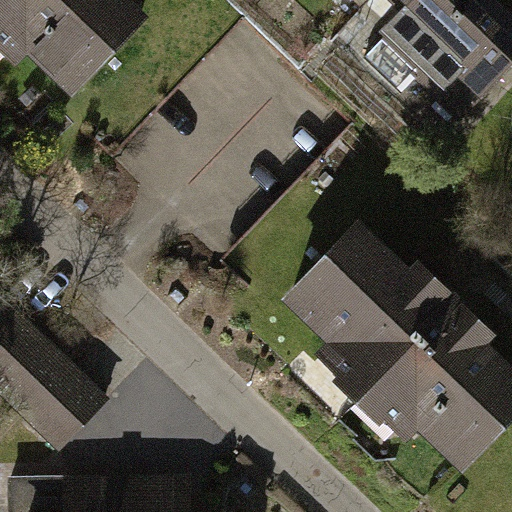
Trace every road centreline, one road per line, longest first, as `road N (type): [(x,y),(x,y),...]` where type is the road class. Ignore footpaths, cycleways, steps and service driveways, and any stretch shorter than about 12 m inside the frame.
road 1 (residential): [(344,511),(0,177)]
road 2 (unknown): [(105,279),(250,103)]
